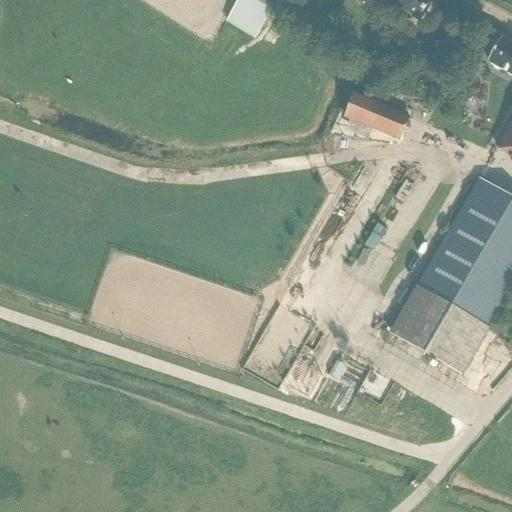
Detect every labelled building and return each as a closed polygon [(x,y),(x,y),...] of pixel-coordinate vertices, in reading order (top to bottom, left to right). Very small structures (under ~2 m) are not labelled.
[(275,8),(262,0),(239,0),(226,23),(255,41),(275,8)] [(375,0),(387,8),(390,3),(419,22),(433,2),(430,0),(375,0)] [(446,31),(433,23),(422,41),(434,49),(446,31)] [(511,123),(498,148),(511,156),(511,44),(503,39),(489,63),(493,66),(494,68),(500,72),(503,72),(511,76),(511,123)] [(409,117),(356,95),(346,118),(399,140),(409,117)] [(511,198),(480,180),(391,334),(463,375),(511,289),(511,198)]
